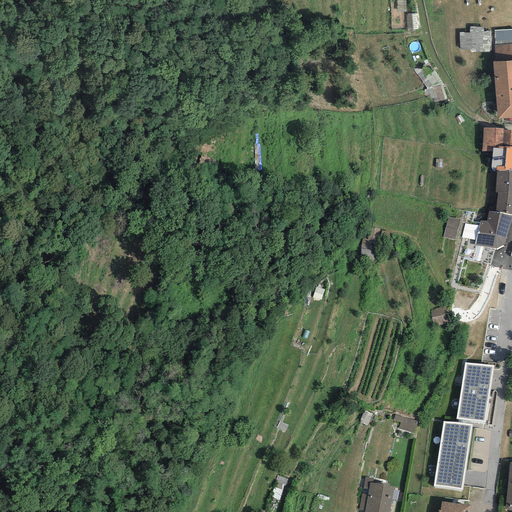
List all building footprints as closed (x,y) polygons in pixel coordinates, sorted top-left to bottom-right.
[(469,33),(459,32),(460,50),(470,50),(470,52),(489,52),(489,32),(483,31),(483,27),(469,27),(469,33)] [(511,43),(494,45),(495,61),(511,59),(511,43)] [(492,62),(497,119),(511,117),(511,59),(495,61),(492,62)] [(504,128),(483,128),(481,151),(492,152),(491,168),(496,168),(496,171),(511,170),(511,130),(503,130),(504,128)] [(511,170),(496,171),(495,192),(497,192),(495,213),(511,215),(511,170)] [(511,215),(495,213),(488,212),(486,221),(480,221),(474,246),(496,248),(503,245),(506,237),(511,219),(511,215)] [(461,219),(448,217),(442,238),(455,240),(461,219)] [(473,239),(478,227),(466,223),(462,235),(473,239)] [(431,309),(432,323),(446,322),(445,308),(431,309)] [(494,365),(465,363),(456,418),(486,422),(494,365)] [(414,431),(417,420),(396,415),(393,426),(414,431)] [(472,425),(443,421),(433,487),(462,491),(472,425)] [(369,483),(372,483),(373,478),(365,477),(363,488),(368,489),(369,483)] [(372,483),(369,483),(368,489),(367,495),(365,511),(364,511),(389,511),(394,487),(372,483)] [(365,511),(367,495),(361,494),(359,510),(365,511)] [(469,511),(470,505),(441,502),(440,510),(438,510),(437,511),(469,511)]
